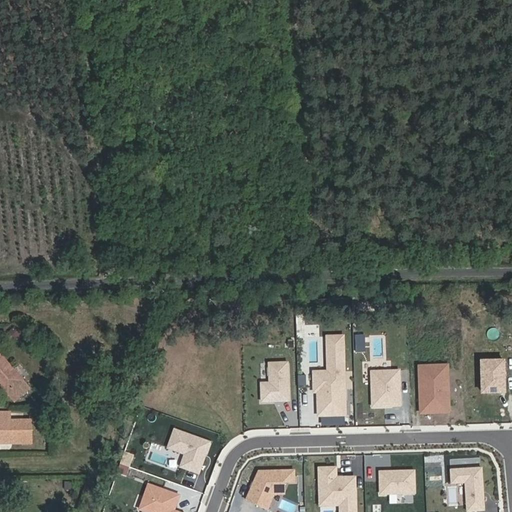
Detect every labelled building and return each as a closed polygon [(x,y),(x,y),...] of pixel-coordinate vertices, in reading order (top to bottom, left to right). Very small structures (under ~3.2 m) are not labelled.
[(357,333),(356,350),(368,350),(368,333),(357,333)] [(347,336),(333,337),(334,371),(318,371),(318,392),(323,392),(324,415),(350,415),(347,336)] [(0,384),(15,402),(30,389),(0,354),(0,384)] [(268,382),(269,400),(296,400),(295,361),(276,362),(277,382),(268,382)] [(504,361),(482,362),(484,393),(506,391),(504,361)] [(451,364),(423,366),(425,412),(453,411),(451,364)] [(402,370),(374,371),(375,406),(403,406),(402,370)] [(31,421),(11,421),(10,412),(0,412),(0,441),(13,441),(13,443),(32,443),(31,421)] [(211,441),(175,428),(168,447),(186,453),(181,466),(200,472),(211,441)] [(336,467),(319,467),(320,497),(340,496),(341,504),(340,511),(356,511),(355,476),(343,477),(336,477),(336,475),(336,467)] [(481,468),(450,469),(451,483),(465,482),(467,511),(484,510),(483,496),(481,496),(481,492),(483,492),(481,468)] [(295,469),(259,471),(247,500),(268,509),(280,481),(295,481),(295,469)] [(415,470),(380,471),(381,494),(415,493),(415,470)] [(179,495),(149,484),(140,508),(150,511),(179,511),(174,510),(172,509),(173,506),(175,507),(179,495)] [(340,496),(320,497),(320,504),(336,504),(341,504),(340,496)]
